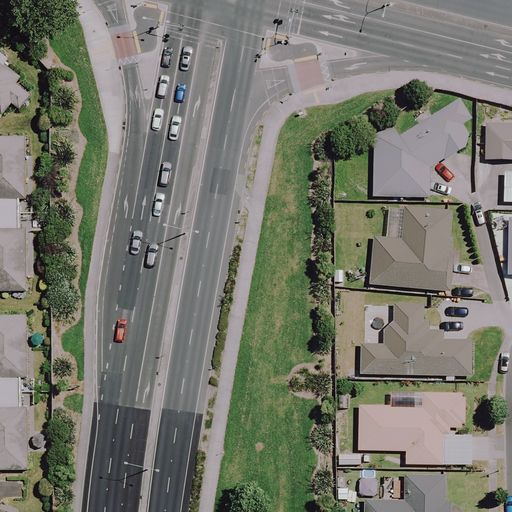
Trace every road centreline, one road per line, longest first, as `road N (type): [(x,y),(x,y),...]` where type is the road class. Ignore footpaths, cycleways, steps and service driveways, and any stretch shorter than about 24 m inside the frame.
road 1 (primary): [(230,116),(163,511)]
road 2 (primary): [(132,306),(158,222),(196,0)]
road 3 (primary): [(132,306),(134,91),(110,0)]
road 4 (primary): [(472,52),(309,74),(265,86),(230,116)]
road 5 (secondary): [(472,52),(258,0)]
road 6 (primary): [(113,511),(132,306)]
